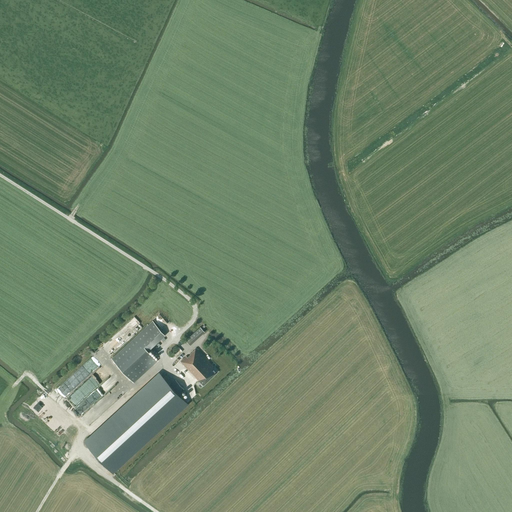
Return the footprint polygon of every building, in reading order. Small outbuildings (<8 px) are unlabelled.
[(130,330),(134,334),(143,325),(134,315),(113,334),(119,341),(130,330)] [(148,350),(165,335),(153,321),(112,359),(133,382),(157,360),(148,350)] [(185,340),(190,345),(204,332),(200,327),(185,340)] [(174,350),(178,354),(183,349),(179,345),(174,350)] [(186,356),(180,361),(203,385),(217,372),(213,367),(213,366),(210,363),(196,348),(187,357),(186,356)] [(159,372),(84,440),(113,472),(188,404),(179,394),(184,389),(175,379),(170,384),(159,372)] [(109,388),(115,382),(114,380),(115,378),(111,374),(96,391),(95,393),(96,395),(97,394),(98,394),(102,395),(105,392),(107,393),(106,395),(110,398),(116,400),(117,398),(118,393),(119,393),(116,392),(116,393),(115,396),(111,393),(112,393),(110,391),(107,390),(108,388),(109,388)]
